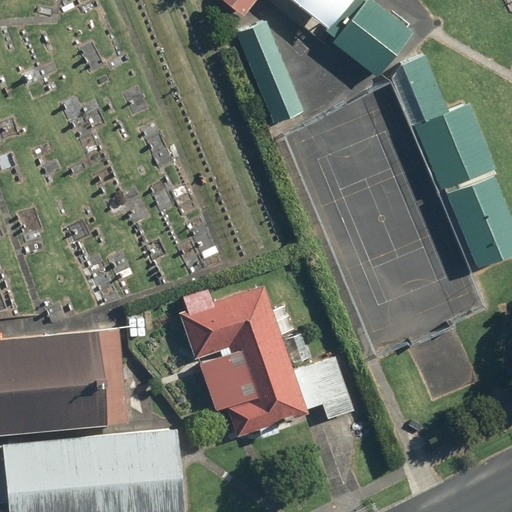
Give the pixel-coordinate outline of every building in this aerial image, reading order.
[(226,0),(241,11),(249,0),(226,0)] [(411,28),(374,0),(358,0),(329,38),(376,74),(411,28)] [(267,19),(234,32),(271,124),(304,110),(267,19)] [(423,53),(399,63),(421,117),(445,107),(423,53)] [(469,102),(412,125),(438,188),(495,165),(469,102)] [(511,223),(491,172),(445,191),(476,267),(511,252),(511,223)] [(193,356),(239,340),(258,395),(223,407),(232,435),(306,410),(262,281),(177,311),(193,356)] [(118,324),(0,335),(0,430),(127,419),(118,324)] [(0,437),(0,511),(170,511),(162,423),(0,437)]
